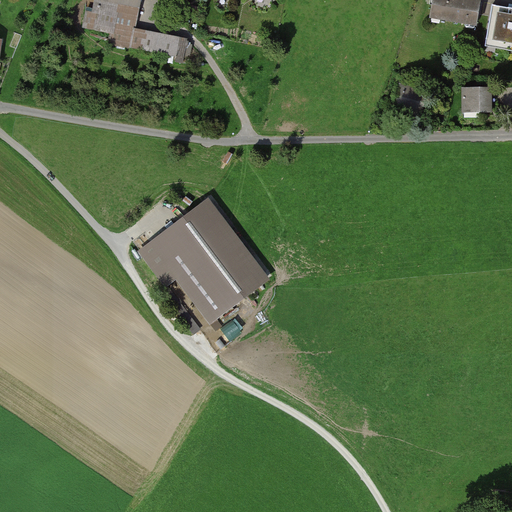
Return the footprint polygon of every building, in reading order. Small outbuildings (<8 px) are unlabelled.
[(142,0),(97,0),(91,32),(113,37),(112,44),(188,61),(192,41),(136,29),(142,0)] [(483,5),(450,0),(435,0),(431,26),(478,34),(483,5)] [(511,10),(494,7),(486,52),(511,56),(511,10)] [(428,92),(400,84),(393,108),(421,116),(428,92)] [(499,89),(466,88),(465,114),(498,114),(499,89)] [(218,198),(143,250),(202,335),(277,283),(218,198)]
